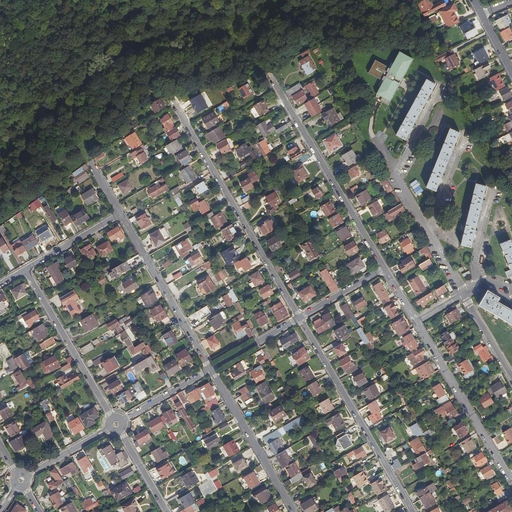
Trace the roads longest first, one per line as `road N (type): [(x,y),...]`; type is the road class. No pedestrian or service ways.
road 1 (residential): [(299,318),(171,100)]
road 2 (residential): [(383,269),(268,74)]
road 3 (residential): [(412,511),(299,318)]
road 4 (residential): [(511,482),(415,322)]
road 5 (residential): [(211,369),(120,214)]
road 6 (residential): [(111,417),(24,270)]
road 7 (residential): [(294,511),(211,369)]
